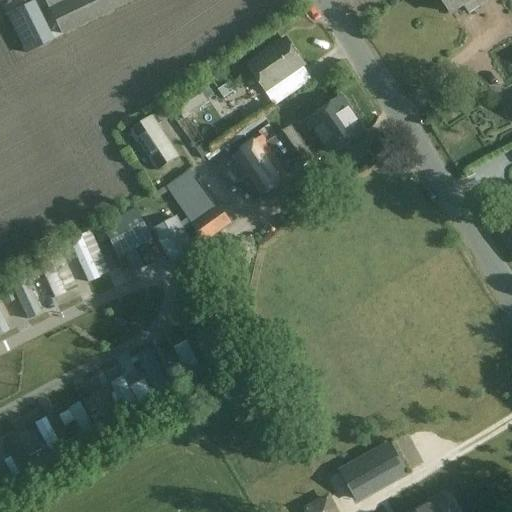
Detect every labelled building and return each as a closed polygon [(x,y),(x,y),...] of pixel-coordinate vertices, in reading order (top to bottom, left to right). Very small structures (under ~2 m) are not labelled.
[(42,0),(60,37),(136,0),(42,0)] [(442,0),(451,13),(464,5),(469,13),(481,5),(477,0),(442,0)] [(33,1),(6,15),(25,53),(52,40),(33,1)] [(304,65),(295,52),(287,40),(248,66),(266,91),(304,65)] [(172,101),(185,120),(210,103),(197,84),(172,101)] [(308,121),(332,155),(365,132),(341,98),(308,121)] [(180,157),(154,116),(130,131),(158,173),(180,157)] [(290,129),(280,135),(279,134),(270,140),(265,134),(234,156),(239,163),(230,170),(240,184),(244,182),(257,200),(312,160),(290,129)] [(191,170),(167,187),(205,242),(232,223),(219,204),(216,206),(191,170)] [(137,208),(120,218),(135,246),(152,237),(137,208)] [(511,212),(492,224),(511,257),(511,212)] [(171,264),(196,251),(178,216),(153,230),(171,264)] [(88,284),(99,279),(80,238),(70,243),(88,284)] [(39,264),(54,298),(65,293),(50,259),(39,264)] [(17,268),(5,274),(24,314),(36,308),(17,268)] [(90,345),(106,336),(98,322),(82,330),(90,345)] [(209,332),(228,368),(241,362),(222,325),(209,332)] [(192,386),(206,379),(188,343),(174,349),(192,386)] [(19,365),(29,382),(45,372),(36,355),(19,365)] [(160,400),(172,393),(155,361),(142,368),(160,400)] [(0,378),(0,400),(1,402),(19,392),(8,374),(0,378)] [(142,411),(124,377),(109,385),(127,418),(142,411)] [(84,437),(94,431),(79,403),(68,409),(84,437)] [(63,452),(45,419),(34,425),(52,458),(63,452)] [(20,474),(34,467),(16,434),(2,441),(20,474)] [(390,444),(341,471),(357,499),(406,472),(390,444)] [(413,511),(455,511),(446,494),(413,511)]
